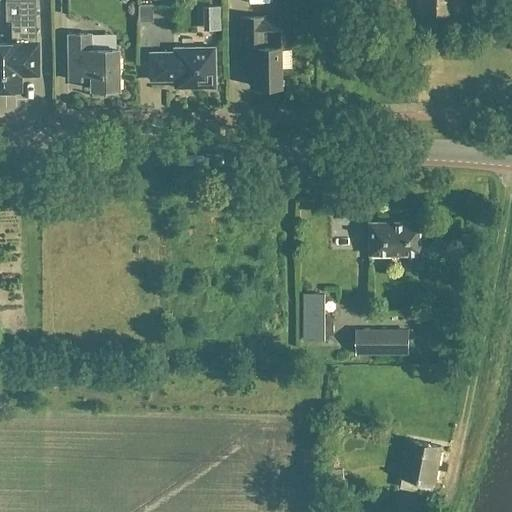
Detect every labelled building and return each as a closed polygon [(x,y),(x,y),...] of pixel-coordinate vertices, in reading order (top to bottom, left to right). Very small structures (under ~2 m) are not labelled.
[(5,0),(5,2),(5,23),(10,23),(10,40),(15,40),(16,45),(0,44),(0,92),(19,92),(19,75),(37,75),(37,47),(36,47),(34,0),(5,0)] [(401,15),(401,0),(371,0),(371,14),(401,15)] [(463,7),(462,0),(415,0),(415,24),(456,25),(456,7),(463,7)] [(138,23),(152,23),(152,7),(138,7),(138,23)] [(291,31),(290,19),(240,20),(241,69),(253,69),(254,89),(279,88),(279,49),(295,49),(294,31),(291,31)] [(117,51),(90,51),(90,36),(67,36),(68,81),(89,81),(90,91),(118,91),(117,51)] [(213,49),(173,50),(173,54),(149,55),(150,82),(174,82),(174,90),(214,89),(213,49)] [(424,224),(370,225),(370,257),(424,256),(424,224)] [(303,294),(302,341),(323,341),(323,337),(333,338),(333,319),(323,319),(323,295),(303,294)] [(408,334),(356,334),(356,356),(408,356),(408,334)] [(431,495),(440,448),(409,442),(402,480),(419,483),(417,493),(431,495)]
